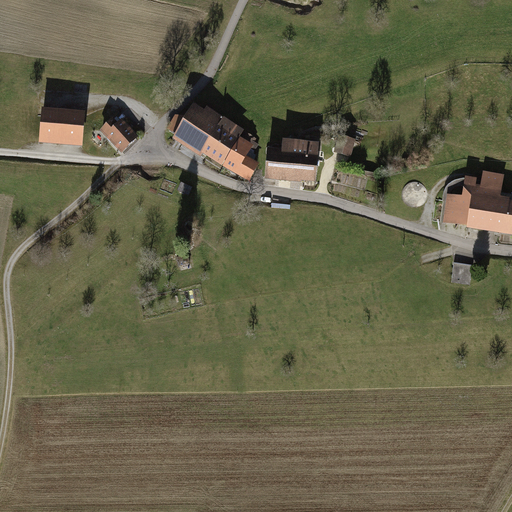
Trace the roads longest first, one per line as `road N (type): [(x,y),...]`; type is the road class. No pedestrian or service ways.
road 1 (residential): [(511,251),(333,201),(239,186),(166,153),(161,128),(207,78),(244,0)]
road 2 (track): [(0,457),(13,347),(5,286),(37,234),(118,162)]
road 3 (track): [(175,111),(208,105),(256,133),(258,189)]
